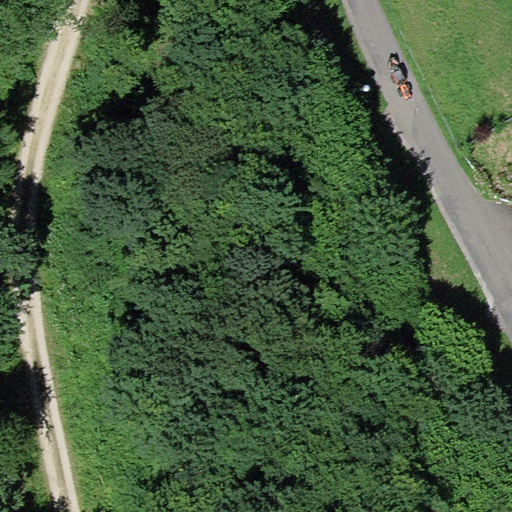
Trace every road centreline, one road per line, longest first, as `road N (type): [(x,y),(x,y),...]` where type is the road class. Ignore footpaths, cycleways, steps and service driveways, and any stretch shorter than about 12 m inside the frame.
road 1 (track): [(80,511),(41,342),(29,205),(44,100),(76,0)]
road 2 (unclassified): [(380,0),(420,109),(511,276)]
